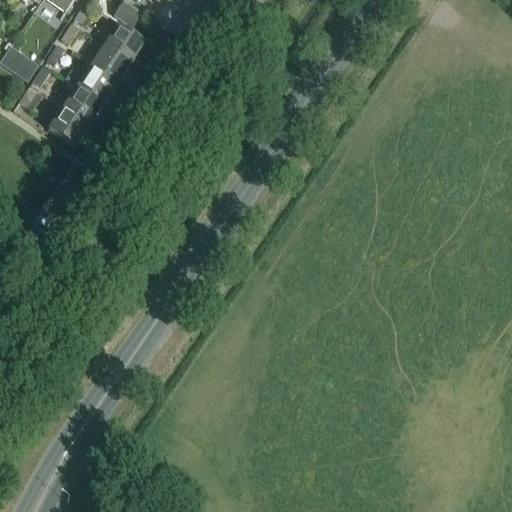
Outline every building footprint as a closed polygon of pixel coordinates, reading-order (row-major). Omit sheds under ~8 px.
[(74,0),(44,0),(65,14),(74,0)] [(130,29),(139,16),(121,4),(112,17),(130,29)] [(84,7),(74,22),(82,27),(92,12),(84,7)] [(70,27),(61,42),(68,47),(79,32),(70,27)] [(118,28),(104,49),(129,66),(144,45),(118,28)] [(57,48),(46,63),(54,68),(65,53),(57,48)] [(90,70),(116,87),(129,66),(104,49),(90,70)] [(21,58),(10,74),(27,86),(38,70),(21,58)] [(43,68),(33,83),(41,89),(51,74),(43,68)] [(66,84),(76,91),(102,108),(116,87),(90,70),(83,81),(73,74),(66,84)] [(29,89),(19,104),(27,110),(37,94),(29,89)] [(76,91),(62,111),(88,128),(102,108),(76,91)] [(74,149),(88,128),(62,111),(48,132),(74,149)]
